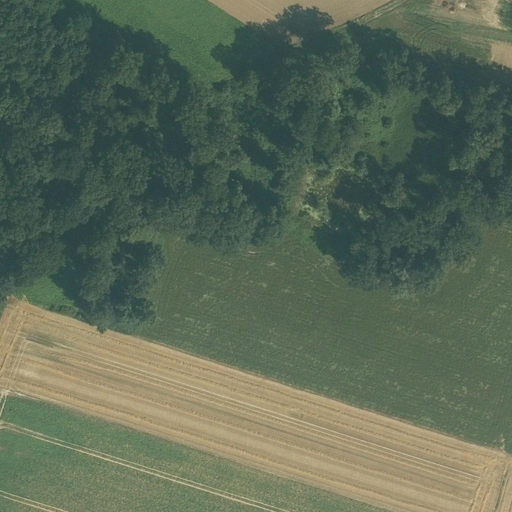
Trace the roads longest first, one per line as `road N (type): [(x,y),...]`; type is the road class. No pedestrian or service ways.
road 1 (track): [(403,0),(122,140),(80,182),(16,270),(0,307)]
road 2 (track): [(511,91),(350,40),(342,28)]
